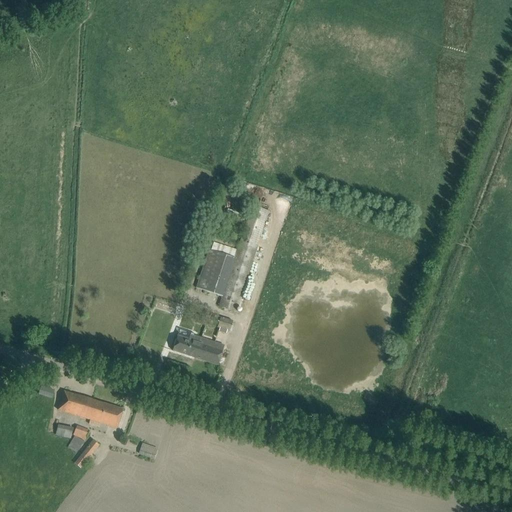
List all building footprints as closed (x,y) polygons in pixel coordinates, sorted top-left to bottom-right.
[(241,305),(270,213),(271,212),(253,206),(236,259),(208,250),(196,288),(222,297),(218,306),(236,312),(239,305),(241,305)] [(243,221),(245,214),(227,208),(225,215),(243,221)] [(392,294),(406,250),(312,219),(295,218),(293,224),(293,236),(331,248),(330,257),(346,262),(351,263),(352,259),(358,261),(367,261),(366,270),(372,272),(372,279),(369,279),(368,287),(388,293),(392,294)] [(353,355),(362,326),(264,297),(255,325),(353,355)] [(199,310),(195,322),(203,325),(207,313),(199,310)] [(233,321),(220,317),(217,328),(229,332),(233,321)] [(218,365),(221,356),(224,346),(190,335),(188,340),(177,336),(172,351),(218,365)] [(320,364),(323,356),(262,336),(260,344),(320,364)] [(346,379),(351,370),(331,359),(326,368),(346,379)] [(292,389),(341,404),(347,385),(302,372),(301,373),(297,371),(292,389)] [(51,398),(54,391),(41,387),(39,394),(51,398)] [(99,428),(100,423),(117,428),(123,409),(64,391),(58,410),(90,420),(88,425),(99,428)] [(289,398),(287,414),(326,418),(328,401),(289,398)] [(55,438),(64,441),(65,438),(71,439),(73,428),(58,425),(55,438)] [(73,435),(85,440),(89,431),(76,426),(73,435)] [(74,436),(67,448),(77,454),(84,442),(74,436)] [(99,446),(93,441),(74,464),(80,469),(99,446)] [(157,449),(142,444),(139,454),(154,459),(157,449)]
